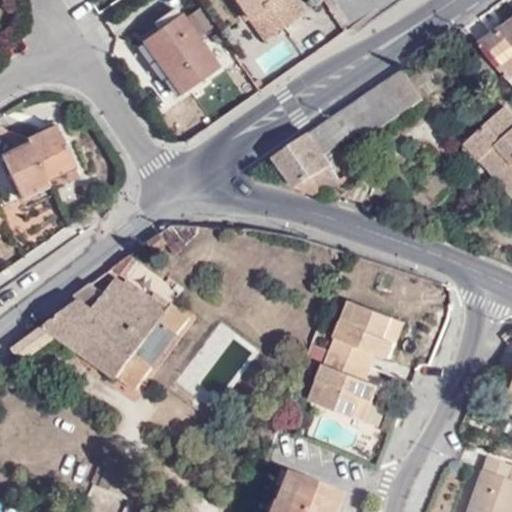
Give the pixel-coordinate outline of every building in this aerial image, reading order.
[(235,0),(249,19),(261,10),(276,32),(302,14),(291,0),(235,0)] [(326,4),(289,31),(307,56),(344,30),(326,4)] [(249,19),(265,40),(276,32),(261,10),(249,19)] [(182,14),(145,40),(183,94),(221,68),(182,14)] [(511,23),(481,45),(486,50),(501,67),(511,80),(511,23)] [(251,58),(267,82),(304,57),(288,33),(251,58)] [(468,67),(483,83),(501,67),(486,50),(468,67)] [(442,87),(433,64),(413,77),(427,98),(442,87)] [(188,131),(258,91),(243,65),(173,105),(188,131)] [(326,156),(362,132),(366,139),(427,98),(413,77),(407,69),(277,157),(297,186),(319,196),(342,179),(326,156)] [(511,114),(507,109),(468,142),(483,160),(492,153),(499,160),(496,163),(511,181),(511,114)] [(57,126),(30,138),(32,143),(48,178),(76,164),(57,126)] [(50,183),(48,178),(32,143),(4,157),(22,197),(50,183)] [(483,160),(511,192),(511,181),(496,163),(499,160),(492,153),(483,160)] [(157,253),(169,243),(162,234),(149,243),(157,253)] [(142,264),(132,256),(114,269),(129,280),(142,264)] [(82,301),(43,330),(13,351),(33,356),(60,338),(136,392),(154,367),(137,355),(161,322),(178,335),(191,318),(173,306),(167,313),(119,278),(107,294),(94,284),(77,296),(82,301)] [(397,342),(387,338),(395,318),(352,301),(312,401),(355,418),(363,398),(373,402),(379,385),(368,381),(378,354),(390,358),(397,342)] [(397,342),(405,322),(395,318),(387,338),(397,342)] [(154,367),(178,335),(161,322),(137,355),(154,367)] [(373,402),(363,398),(355,418),(364,422),(373,402)] [(391,433),(400,411),(391,408),(382,430),(391,433)] [(511,511),(511,479),(509,479),(511,470),(511,464),(487,456),(467,511),(511,511)] [(103,460),(94,481),(100,484),(109,462),(103,460)] [(99,485),(119,493),(128,469),(110,461),(109,462),(100,484),(99,485)] [(334,511),(343,491),(286,469),(275,498),(273,498),(267,511),(334,511)]
